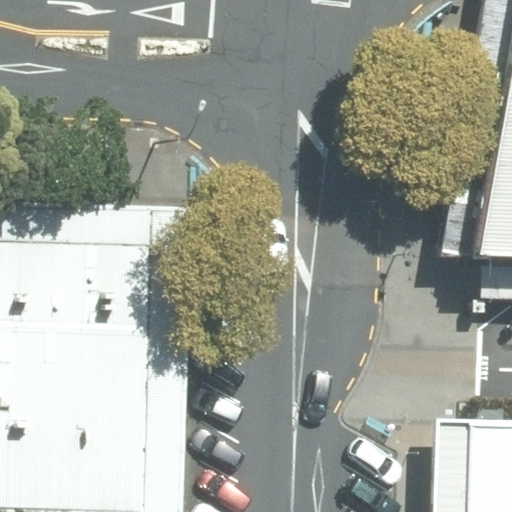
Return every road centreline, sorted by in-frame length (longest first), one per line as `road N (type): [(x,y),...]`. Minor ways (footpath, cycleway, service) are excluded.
road 1 (tertiary): [(321,37),(303,206),(291,511)]
road 2 (tertiary): [(321,37),(0,28)]
